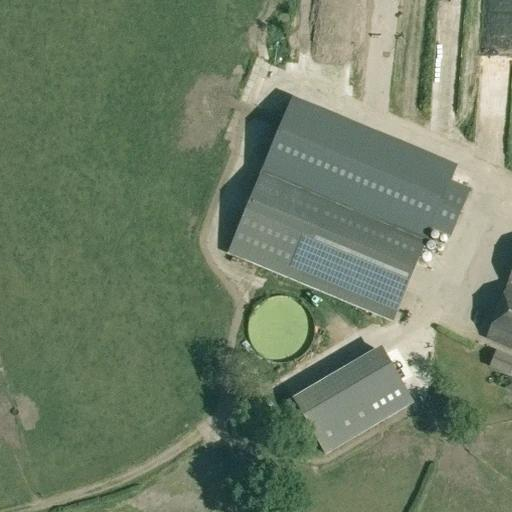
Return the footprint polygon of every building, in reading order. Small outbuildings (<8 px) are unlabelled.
[(452,29),(471,31),(472,17),(454,15),(452,29)] [(285,80),(294,88),(308,74),(298,65),(285,80)] [(511,102),(495,102),(493,146),(511,146),(511,102)] [(269,160),(230,252),(296,280),(392,320),(430,228),(269,160)] [(511,274),(487,338),(511,348),(511,274)] [(248,337),(250,343),(253,350),(257,354),(262,358),(268,362),(274,363),(278,364),(284,364),(290,363),(300,358),(303,355),(307,352),(311,346),(314,335),(314,325),(312,317),(307,310),(301,304),(295,300),(289,299),(283,297),(274,298),(263,302),(257,307),(253,312),(250,317),(248,324),(247,331),(248,337)] [(383,353),(365,364),(378,385),(395,375),(383,353)] [(511,359),(496,353),(489,369),(509,377),(511,368),(511,359)]
